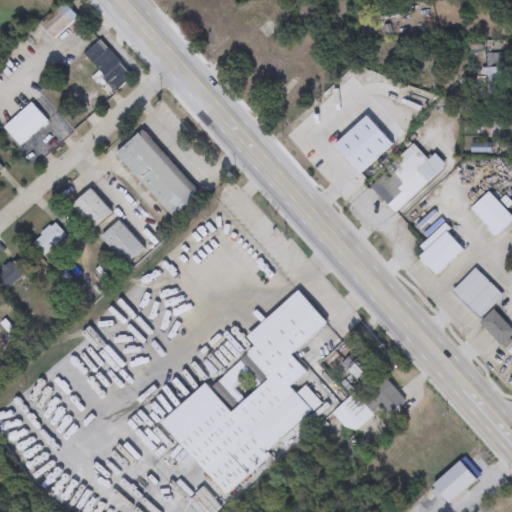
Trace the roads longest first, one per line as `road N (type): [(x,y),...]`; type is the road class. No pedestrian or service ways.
road 1 (primary): [(511,438),(118,0)]
road 2 (residential): [(0,220),(171,60)]
